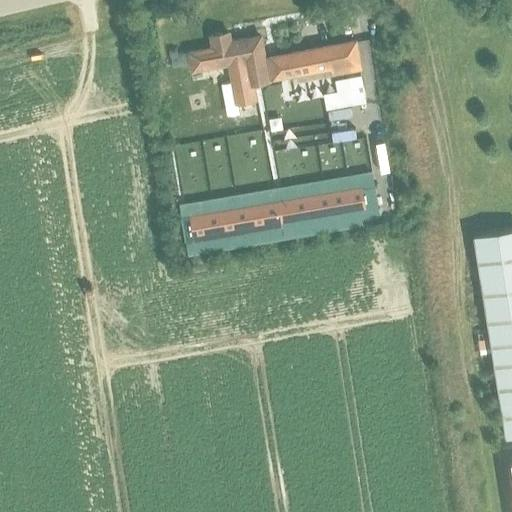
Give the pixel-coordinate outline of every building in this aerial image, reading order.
[(357,41),(266,58),(262,35),(232,41),(230,31),(213,34),(215,46),(190,51),(194,69),(231,62),(238,96),(257,92),(254,81),(271,78),(271,75),(334,65),(336,72),(362,68),(357,41)] [(362,177),(278,191),(191,207),(198,246),(285,231),(284,226),(368,212),(362,177)] [(511,227),(475,234),(481,273),(511,268),(511,227)] [(511,268),(481,273),(486,306),(511,301),(511,268)] [(511,301),(486,306),(490,331),(511,328),(511,301)] [(511,328),(490,331),(494,353),(511,350),(511,328)] [(511,350),(494,353),(497,375),(511,372),(511,350)] [(511,372),(497,375),(501,401),(511,398),(511,372)] [(511,435),(511,398),(501,401),(507,436),(511,435)]
